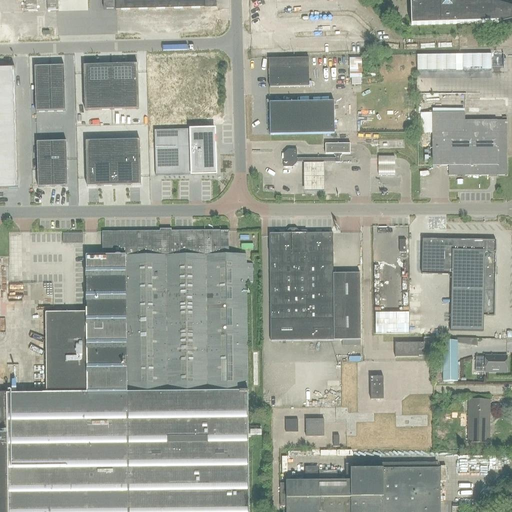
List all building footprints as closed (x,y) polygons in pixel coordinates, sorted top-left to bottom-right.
[(115,0),(103,0),(104,9),(115,9),(115,0)] [(115,0),(115,9),(115,10),(198,8),(198,0),(115,0)] [(215,0),(198,0),(198,8),(204,8),(210,8),(212,8),(215,8),(216,8),(216,3),(215,0)] [(410,0),(411,25),(498,23),(498,21),(500,21),(503,20),(505,18),(506,16),(507,14),(508,10),(473,0),(410,0)] [(490,54),(415,54),(416,70),(490,70),(490,54)] [(269,59),(269,66),(269,87),(309,86),(309,58),(269,59)] [(349,59),(349,79),(361,78),(361,59),(349,59)] [(137,65),(110,66),(111,110),(138,109),(137,65)] [(110,66),(83,66),(85,111),(111,110),(110,66)] [(49,67),(34,68),(35,96),(45,96),(50,96),(49,67)] [(64,67),(49,67),(50,96),(55,96),(65,96),(64,67)] [(14,68),(0,68),(0,89),(15,89),(14,68)] [(15,89),(0,89),(0,99),(15,99),(15,89)] [(45,96),(35,96),(36,113),(46,112),(45,96)] [(50,96),(45,96),(46,112),(55,112),(55,96),(50,96)] [(65,96),(55,96),(55,112),(65,112),(65,96)] [(15,99),(0,99),(0,109),(16,109),(15,99)] [(333,102),(269,103),(270,135),(334,134),(333,102)] [(16,109),(0,109),(0,119),(16,119),(16,109)] [(432,114),(432,134),(432,149),(506,149),(506,122),(464,122),(464,114),(432,114)] [(16,119),(0,119),(0,129),(16,129),(16,119)] [(16,129),(0,129),(0,139),(16,139),(16,129)] [(214,129),(154,131),(155,177),(216,175),(215,141),(214,129)] [(16,139),(0,139),(0,149),(17,149),(16,139)] [(112,141),(85,142),(87,187),(114,186),(112,141)] [(139,141),(112,141),(114,186),(141,185),(139,141)] [(66,142),(56,143),(57,159),(67,159),(66,142)] [(46,143),(36,143),(37,160),(47,160),(46,143)] [(56,143),(46,143),(47,160),(52,159),(57,159),(56,143)] [(325,154),(350,154),(350,149),(350,144),(325,144),(325,149),(325,154)] [(17,149),(0,149),(0,159),(17,159),(17,149)] [(493,176),(507,176),(506,149),(432,149),(432,166),(448,166),(448,163),(464,163),(464,176),(493,176)] [(284,159),(284,167),(292,167),(297,163),(297,150),(292,150),(288,150),(284,154),(284,159)] [(394,158),(378,157),(378,174),(394,174),(394,158)] [(17,159),(0,159),(0,169),(17,169),(17,159)] [(47,160),(37,160),(38,188),(53,188),(52,159),(47,160)] [(57,159),(52,159),(53,188),(67,187),(67,159),(57,159)] [(324,163),(303,163),(303,192),(324,192),(324,163)] [(448,163),(448,166),(448,176),(464,176),(464,163),(448,163)] [(17,169),(0,169),(0,189),(18,189),(17,169)] [(46,394),(6,394),(8,511),(249,511),(248,439),(250,439),(250,436),(261,436),(261,428),(248,428),(248,394),(248,392),(247,392),(246,283),(253,283),(253,264),(245,264),(245,255),(228,255),(228,231),(102,233),(103,256),(86,256),(87,313),(45,314),(46,394)] [(65,243),(85,243),(85,233),(65,232),(65,243)] [(332,233),(270,234),(269,234),(270,342),(360,340),(360,274),(333,274),(332,233)] [(421,239),(421,241),(422,241),(421,253),(445,253),(446,240),(421,239)] [(451,253),(451,299),(484,299),(494,300),(494,291),(484,291),(484,275),(484,268),(484,257),(488,257),(488,251),(495,251),(495,241),(452,240),(451,253)] [(484,257),(484,268),(493,268),(495,268),(495,251),(488,251),(488,257),(484,257)] [(421,253),(421,275),(451,275),(451,253),(445,253),(421,253)] [(484,275),(484,291),(494,291),(494,275),(493,275),(484,275)] [(451,299),(450,315),(474,315),(474,308),(483,308),(484,299),(451,299)] [(483,308),(483,316),(494,316),(494,300),(484,299),(483,308)] [(450,315),(450,331),(483,332),(483,316),(483,308),(474,308),(474,315),(450,315)] [(442,382),(457,382),(457,342),(442,342),(442,382)] [(418,356),(429,356),(429,349),(424,349),(424,343),(395,343),(395,358),(418,358),(418,356)] [(485,372),(506,373),(506,357),(485,356),(485,357),(475,357),(475,364),(485,364),(485,372)] [(370,400),(383,400),(383,377),(370,377),(370,400)] [(0,511),(8,511),(6,394),(6,393),(0,392),(0,511)] [(488,443),(489,401),(469,400),(469,412),(471,412),(470,442),(488,443)] [(297,432),(297,420),(285,420),(285,432),(297,432)] [(306,437),(323,436),(323,420),(306,420),(306,437)] [(351,470),(351,481),(351,497),(383,497),(383,511),(440,511),(440,469),(351,470)] [(337,481),(337,471),(319,471),(320,481),(337,481)] [(286,511),(383,511),(383,497),(351,497),(351,481),(286,482),(286,484),(280,484),(280,506),(286,507),(286,511)]
